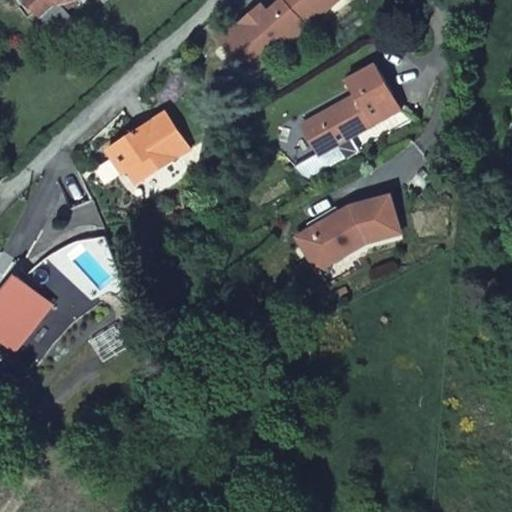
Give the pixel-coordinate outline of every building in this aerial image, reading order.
[(75,0),(25,0),(53,31),(72,15),(66,8),(75,0)] [(237,24),(217,41),(241,68),(260,51),(266,58),(303,26),(280,0),(279,0),(265,13),(244,31),(237,24)] [(280,0),(303,26),(332,0),(280,0)] [(258,5),(237,24),(244,31),(265,13),(258,5)] [(260,51),(241,68),(247,75),(266,58),(260,51)] [(354,97),(385,81),(378,66),(347,83),(354,97)] [(400,110),(385,81),(354,97),(369,126),(400,110)] [(344,139),(369,126),(354,97),(300,126),(315,154),(344,139)] [(139,182),(187,149),(162,112),(104,153),(119,176),(123,173),(130,169),(139,182)] [(302,180),(348,155),(350,146),(344,139),(315,154),(291,166),(302,180)] [(123,173),(132,187),(139,182),(130,169),(123,173)] [(350,207),(307,232),(326,265),(364,244),(398,235),(389,198),(350,207)] [(307,232),(294,239),(314,273),(326,265),(307,232)] [(21,280),(0,299),(0,344),(7,353),(51,313),(21,280)]
